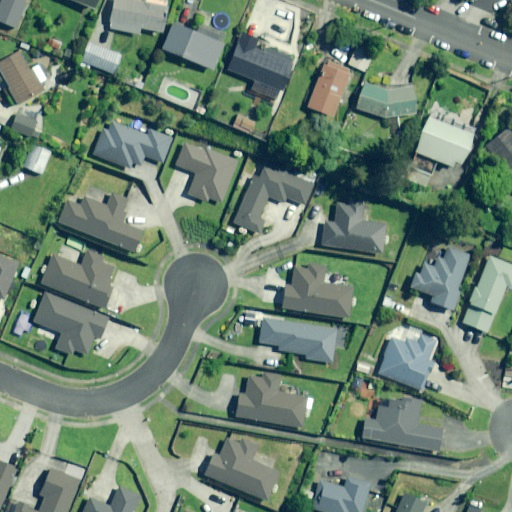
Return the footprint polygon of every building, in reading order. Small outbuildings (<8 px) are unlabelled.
[(25,3),(18,0),(0,0),(0,2),(0,22),(15,28),(25,3)] [(69,0),(93,10),(97,0),(69,0)] [(166,7),(129,0),(114,0),(108,28),(138,34),(139,28),(161,32),(166,7)] [(227,34),(200,22),(196,33),(172,23),(161,49),(211,70),(227,34)] [(257,40),(240,33),(226,70),(253,81),(249,92),(276,102),(294,56),(267,46),(265,53),(253,49),(257,40)] [(120,55),(88,43),(81,61),(113,74),(120,55)] [(373,51),(357,45),(348,65),(365,72),(373,51)] [(30,69),(19,50),(0,61),(0,72),(9,87),(1,92),(11,108),(42,90),(38,84),(46,79),(38,64),(30,69)] [(349,72),(324,62),(306,107),(331,117),(349,72)] [(389,92),(363,84),(355,108),(387,118),(415,115),(413,101),(414,101),(413,90),(389,92)] [(36,122),(17,114),(11,129),(30,137),(36,122)] [(403,178),(425,187),(434,162),(450,168),(453,161),(460,164),(471,136),(427,118),(403,178)] [(146,136),(112,122),(109,132),(103,130),(93,155),(129,169),(132,162),(140,166),(144,156),(163,163),(173,138),(149,129),(146,136)] [(485,156),(503,165),(494,182),(511,191),(511,138),(498,131),(485,156)] [(205,152),(185,143),(176,166),(195,174),(187,194),(206,202),(208,198),(220,203),(238,161),(207,147),(205,152)] [(50,152),(31,145),(23,167),(42,174),(50,152)] [(262,209),(267,197),(282,204),(285,197),(304,206),(313,184),(266,164),(259,179),(253,176),(233,223),(258,234),(264,221),(258,219),(262,209)] [(127,199),(111,193),(106,206),(84,197),(80,206),(67,201),(59,222),(134,253),(142,232),(118,222),(127,199)] [(363,206),(337,202),(334,223),(324,221),(321,246),(381,254),(385,224),(382,223),(384,210),(371,208),(369,222),(361,220),(363,206)] [(471,254),(449,247),(444,260),(438,257),(434,268),(423,264),(420,275),(415,273),(410,288),(432,296),(430,303),(453,311),(459,293),(457,292),(471,254)] [(102,257),(86,251),(81,266),(53,255),(42,284),(104,308),(112,288),(108,286),(115,268),(100,263),(102,257)] [(511,265),(490,257),(464,323),(489,333),(508,286),(511,287),(511,265)] [(308,265),(307,269),(294,268),(292,287),(285,286),(282,308),(348,318),(352,288),(323,284),(325,268),(308,265)] [(108,319),(46,293),(33,322),(61,333),(55,349),(70,355),(72,350),(89,357),(98,337),(100,338),(108,319)] [(337,330),(263,318),(259,344),(278,347),(278,351),(306,355),(305,359),(331,363),(337,330)] [(436,340),(420,334),(415,347),(391,338),(378,374),(422,390),(433,362),(428,360),(436,340)] [(370,365),(358,362),(356,371),(368,373),(370,365)] [(280,380),(249,375),(245,396),(239,395),(235,417),(301,428),(306,398),(277,393),(280,380)] [(443,425),(437,424),(419,420),(422,403),(381,394),(376,421),(365,419),(362,438),(439,452),(443,425)] [(239,444),(227,439),(219,457),(212,454),(204,475),(266,501),(278,472),(251,461),(257,446),(241,439),(239,444)] [(0,506),(16,468),(0,461),(0,506)] [(65,511),(79,480),(50,468),(39,495),(44,497),(37,511),(36,511),(17,504),(13,511),(65,511)] [(363,511),(372,485),(349,478),(346,488),(320,480),(312,508),(325,511),(363,511)] [(132,511),(139,496),(119,487),(110,507),(90,498),(84,511),(132,511)] [(421,511),(425,503),(404,494),(396,511),(421,511)]
